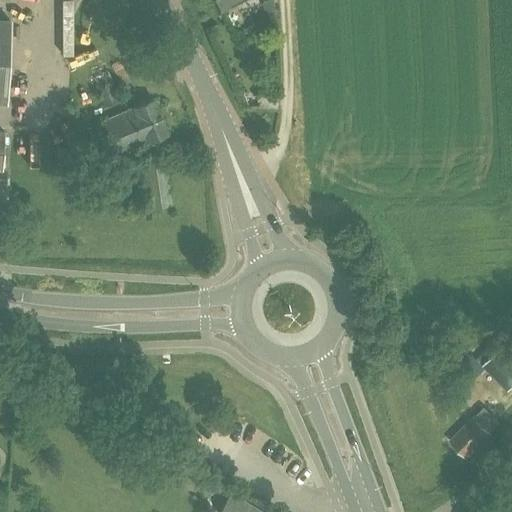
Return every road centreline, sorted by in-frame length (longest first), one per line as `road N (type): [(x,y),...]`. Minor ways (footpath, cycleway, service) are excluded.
road 1 (secondary): [(272,262),(208,95),(161,0)]
road 2 (primary): [(0,314),(119,328),(241,324)]
road 3 (primary): [(240,297),(83,303),(0,292)]
road 4 (primary): [(366,511),(305,355)]
road 5 (primary): [(305,355),(334,326),(332,286),(300,261),(272,262)]
